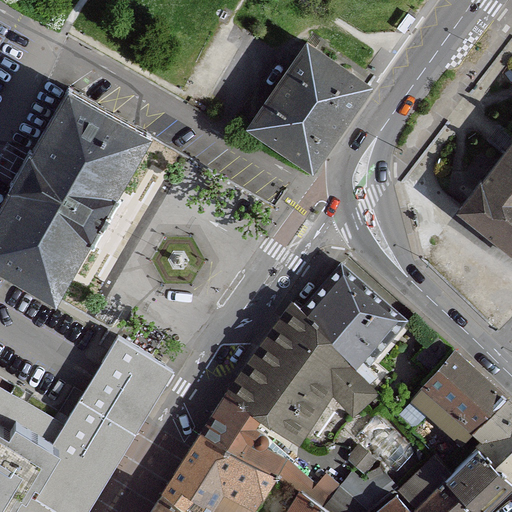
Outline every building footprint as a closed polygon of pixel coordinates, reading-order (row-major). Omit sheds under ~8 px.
[(251,124),(312,167),(340,126),(369,86),(339,64),(308,43),(279,84),(251,124)] [(0,265),(56,298),(65,281),(91,238),(94,239),(107,215),(119,196),(115,194),(126,175),(149,135),(131,124),(113,113),(106,109),(95,103),(70,88),(33,152),(30,150),(20,168),(11,185),(14,186),(0,209),(0,265)] [(511,145),(511,146),(504,155),(483,182),(482,180),(459,209),(511,250),(511,145)] [(374,387),(381,379),(367,362),(405,318),(343,264),(331,279),(304,308),(359,357),(353,364),(374,387)] [(370,395),(374,387),(353,364),(359,357),(304,308),(296,301),(232,390),(263,413),(298,440),(334,386),(355,409),(370,395)] [(413,326),(405,318),(367,362),(381,379),(388,372),(380,363),(413,326)] [(414,358),(432,373),(455,349),(445,340),(436,332),(414,358)] [(168,365),(118,336),(101,363),(80,397),(63,424),(60,428),(57,435),(63,439),(42,475),(38,472),(29,487),(62,509),(67,511),(83,511),(173,368),(168,365)] [(506,398),(455,349),(432,373),(423,384),(425,386),(413,400),(461,445),(475,430),(506,398)] [(60,428),(63,424),(0,386),(0,511),(59,511),(61,511),(62,509),(29,487),(38,472),(42,475),(63,439),(57,435),(60,428)] [(276,475),(288,456),(269,442),(269,440),(270,437),(269,435),(268,432),(263,430),(256,425),(259,419),(263,413),(232,390),(227,396),(223,403),(202,435),(276,475)] [(485,441),(478,447),(511,481),(511,479),(511,404),(506,398),(475,430),(485,441)] [(256,507),(276,475),(202,435),(165,492),(176,500),(190,510),(193,506),(198,509),(204,500),(212,506),(223,488),(256,507)] [(478,511),(479,511),(511,481),(478,447),(453,471),(446,478),(478,511)] [(478,511),(446,478),(453,471),(445,463),(437,455),(398,492),(414,511),(478,511)] [(320,485),(288,456),(276,475),(301,492),(324,508),(329,511),(368,511),(369,511),(342,486),(329,474),(320,485)] [(342,486),(369,511),(397,490),(397,488),(384,473),(381,476),(378,477),(375,478),(373,479),(369,480),(362,478),(357,475),(353,472),(342,486)] [(252,511),(256,507),(223,488),(212,506),(207,511),(252,511)] [(192,511),(190,510),(176,500),(165,492),(152,511),(192,511)] [(329,511),(324,508),(301,492),(288,511),(329,511)] [(411,511),(398,495),(392,501),(400,511),(411,511)] [(400,511),(392,501),(378,511),(400,511)]
